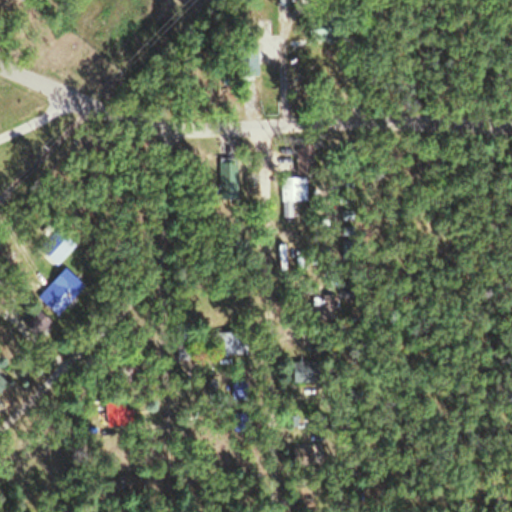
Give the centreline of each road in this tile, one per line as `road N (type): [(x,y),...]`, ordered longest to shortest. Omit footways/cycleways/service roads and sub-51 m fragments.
road 1 (residential): [(511,496),(267,498),(114,484)]
road 2 (residential): [(261,130),(267,511)]
road 3 (residential): [(0,66),(115,117),(167,130),(261,130)]
road 4 (residential): [(511,125),(261,130)]
road 5 (track): [(0,136),(68,98),(95,65)]
